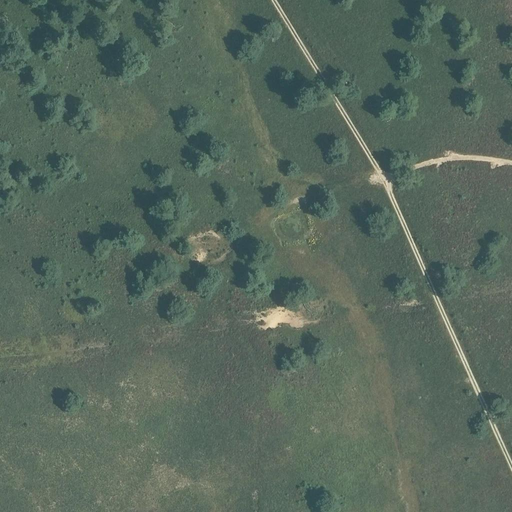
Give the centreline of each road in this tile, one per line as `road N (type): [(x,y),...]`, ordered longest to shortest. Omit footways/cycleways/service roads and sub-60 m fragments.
road 1 (track): [(377,172),(511,470)]
road 2 (track): [(267,0),(377,172)]
road 3 (track): [(511,166),(443,159),(377,172)]
